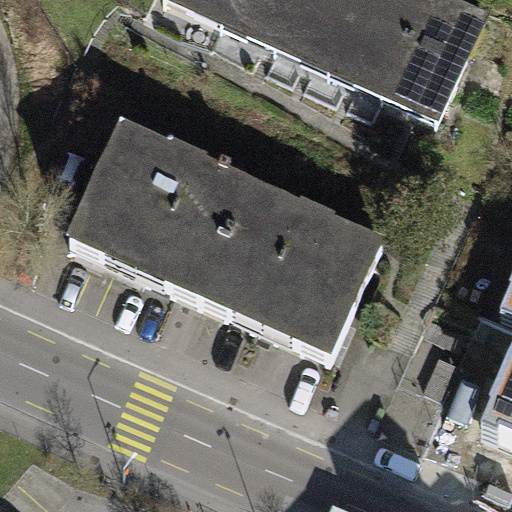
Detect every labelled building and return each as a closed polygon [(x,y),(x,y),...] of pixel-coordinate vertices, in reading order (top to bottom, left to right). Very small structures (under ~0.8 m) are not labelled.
[(163,0),(216,24),(227,0),(163,0)] [(227,0),(216,24),(272,50),(295,0),(227,0)] [(295,0),(272,50),(329,77),(364,0),(295,0)] [(364,0),(329,77),(385,103),(432,0),(364,0)] [(432,0),(385,103),(442,129),(489,26),(433,0),(432,0)] [(74,256),(204,315),(256,200),(125,142),(74,256)] [(204,315),(331,370),(380,256),(256,200),(204,315)] [(511,311),(509,319),(511,320),(511,373),(482,442),(511,455),(511,311)]
